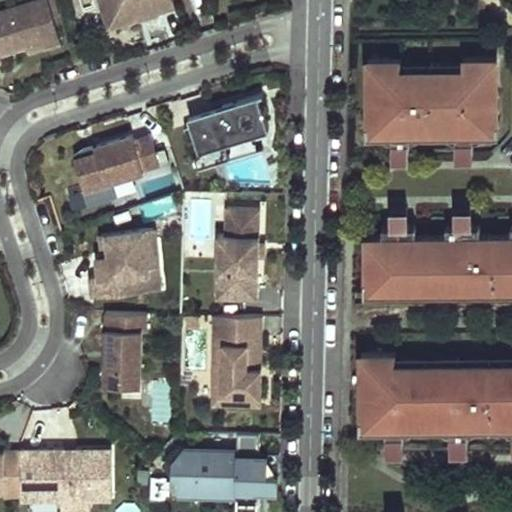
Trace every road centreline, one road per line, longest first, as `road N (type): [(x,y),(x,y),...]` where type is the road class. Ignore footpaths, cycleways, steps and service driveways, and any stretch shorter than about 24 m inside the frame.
road 1 (residential): [(0,390),(49,353),(55,326),(19,185),(25,140),(45,126),(278,49),(318,50)]
road 2 (residential): [(309,511),(318,50)]
road 3 (residential): [(319,25),(266,26),(35,99),(0,127)]
road 4 (residential): [(0,215),(30,318),(26,336),(0,362)]
